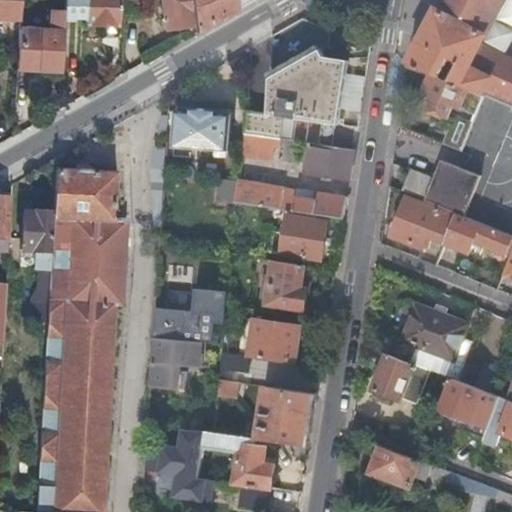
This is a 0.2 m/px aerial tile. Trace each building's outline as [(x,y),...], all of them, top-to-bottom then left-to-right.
[(0,0),(0,25),(19,26),(20,14),(20,0),(0,0)] [(86,22),(119,24),(120,0),(65,0),(65,9),(64,17),(86,18),(86,22)] [(124,0),(124,10),(141,11),(141,0),(124,0)] [(162,0),(165,27),(194,23),(190,0),(162,0)] [(195,31),(248,0),(190,0),(194,23),(195,31)] [(511,0),(441,0),(409,61),(486,93),(486,95),(511,105),(511,58),(503,55),(487,47),(491,38),(486,35),(504,0),(511,0)] [(38,67),(60,68),(64,17),(65,9),(50,8),(50,15),(41,14),(20,14),(19,26),(17,66),(38,67)] [(268,112),(246,110),(244,133),(246,134),(282,139),(285,117),(338,125),(349,61),(326,58),(321,50),(271,79),(268,112)] [(486,95),(432,73),(425,91),(433,95),(429,103),(451,112),(454,103),(478,113),(486,95)] [(173,145),(229,150),(232,111),(177,106),(173,145)] [(421,113),(413,130),(440,141),(447,124),(421,113)] [(447,124),(440,141),(456,147),(463,131),(447,124)] [(298,141),(282,139),(246,134),(243,154),(272,159),(274,147),(283,148),(281,160),(295,162),(298,141)] [(350,180),(355,150),(309,143),(304,173),(350,180)] [(166,225),(166,146),(154,146),(154,225),(166,225)] [(118,171),(63,168),(63,155),(56,158),(54,212),(48,323),(36,511),(103,511),(104,490),(103,489),(117,278),(124,278),(126,221),(121,221),(122,218),(115,217),(118,171)] [(413,169),(404,190),(455,210),(466,215),(482,174),(459,165),(444,158),(435,178),(413,169)] [(218,200),(237,202),(239,182),(220,180),(218,200)] [(239,182),(237,202),(344,220),(348,197),(317,192),(317,193),(316,200),(297,197),(298,190),(239,182)] [(317,193),(298,190),(297,197),(316,200),(317,193)] [(11,196),(0,195),(0,249),(8,250),(11,196)] [(431,239),(442,243),(443,241),(453,214),(407,195),(392,235),(422,246),(422,245),(428,247),(431,239)] [(48,323),(54,212),(34,210),(34,213),(23,212),(21,249),(37,251),(36,268),(40,268),(38,286),(32,299),(30,322),(48,323)] [(453,214),(443,241),(467,252),(472,241),(506,255),(511,238),(511,233),(466,215),(455,210),(453,214)] [(322,261),(328,222),(289,215),(282,254),(322,261)] [(511,251),(507,264),(503,274),(511,277),(511,251)] [(306,265),(275,260),(268,304),(304,310),(307,290),(302,289),(306,265)] [(6,282),(6,283),(5,299),(18,300),(19,283),(6,282)] [(156,308),(154,337),(203,342),(214,343),(215,322),(226,324),(229,291),(197,287),(195,309),(156,308)] [(463,362),(467,352),(472,340),(462,336),(467,323),(416,304),(407,328),(402,339),(418,345),(412,362),(432,369),(453,378),(457,379),(463,362)] [(251,354),(257,318),(245,316),(238,352),(251,354)] [(302,325),(257,318),(251,354),(297,361),(302,325)] [(154,337),(151,386),(184,389),(186,371),(178,370),(179,364),(200,367),(201,363),(203,342),(154,337)] [(419,403),(432,369),(412,362),(388,353),(374,388),(403,399),(404,397),(419,403)] [(482,444),(500,396),(499,395),(490,391),(457,379),(453,378),(442,408),(468,417),(461,436),(482,444)] [(221,380),(219,396),(236,399),(239,382),(221,380)] [(260,438),(309,446),(317,394),(268,387),(264,412),(260,411),(258,425),(262,425),(260,438)] [(511,400),(500,430),(511,434),(511,400)] [(204,447),(206,430),(181,428),(180,446),(147,441),(145,469),(176,474),(173,496),(204,501),(207,478),(199,477),(204,447)] [(216,430),(206,430),(204,447),(240,453),(235,483),(242,484),(271,488),(275,466),(265,464),(268,447),(257,445),(258,437),(216,430)] [(445,501),(448,483),(450,471),(408,455),(381,445),(371,473),(411,488),(414,481),(423,484),(421,492),(445,501)] [(448,483),(463,489),(468,477),(450,471),(448,483)] [(463,489),(497,501),(499,489),(469,478),(468,477),(463,489)] [(271,488),(242,484),(238,506),(268,511),(271,488)] [(511,505),(511,494),(499,489),(497,501),(511,505)]
